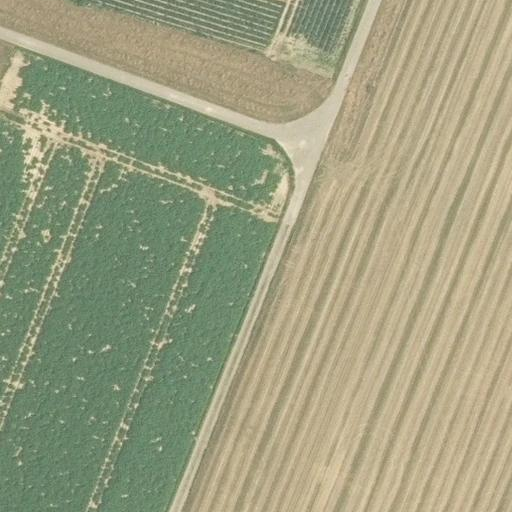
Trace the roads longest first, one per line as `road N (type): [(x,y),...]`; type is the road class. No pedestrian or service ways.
road 1 (track): [(312,151),(171,511)]
road 2 (track): [(0,39),(312,151)]
road 3 (track): [(372,0),(312,151)]
